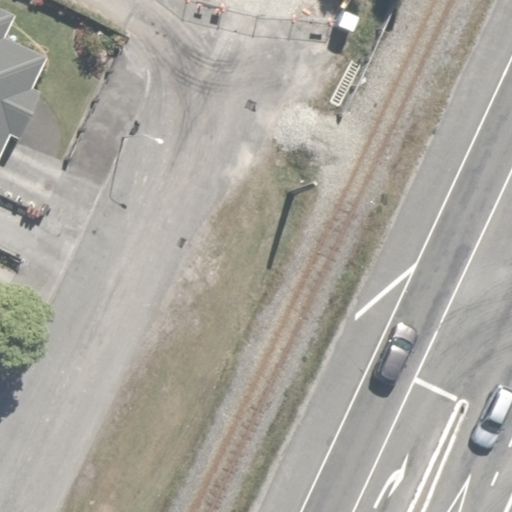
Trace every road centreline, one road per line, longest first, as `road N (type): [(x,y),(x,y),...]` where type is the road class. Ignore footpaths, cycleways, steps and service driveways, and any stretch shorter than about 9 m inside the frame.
road 1 (residential): [(231,48),(7,511)]
road 2 (primary): [(422,511),(511,321)]
